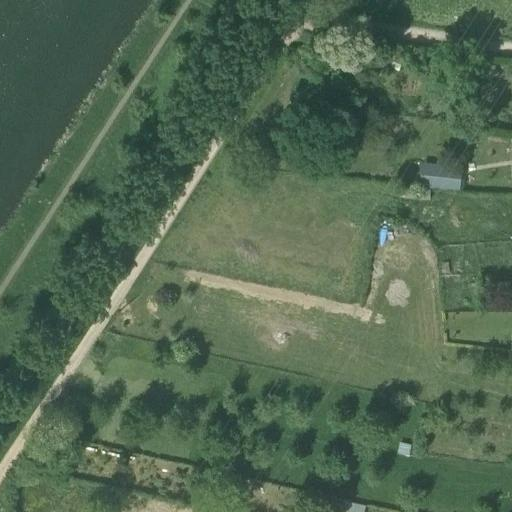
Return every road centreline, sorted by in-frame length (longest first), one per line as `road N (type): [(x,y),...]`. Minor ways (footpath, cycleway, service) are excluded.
road 1 (track): [(276,50),(0,476)]
road 2 (unclassified): [(511,48),(315,26),(276,50)]
